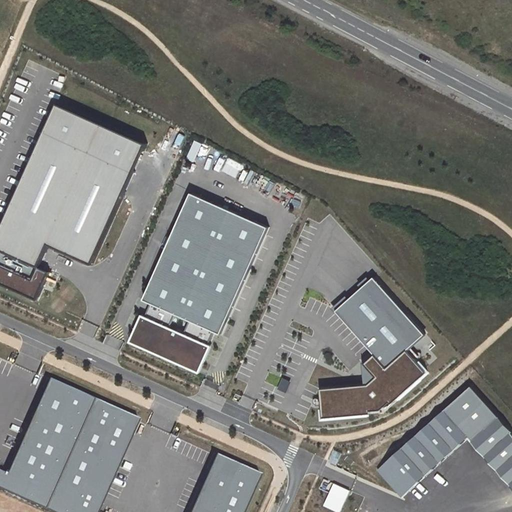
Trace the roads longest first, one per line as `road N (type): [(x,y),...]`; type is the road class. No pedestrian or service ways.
road 1 (unclassified): [(282,511),(295,469),(281,446),(0,318)]
road 2 (secondary): [(511,109),(303,0)]
road 3 (unknown): [(243,411),(322,235)]
road 4 (unknown): [(295,469),(326,469),(412,511)]
